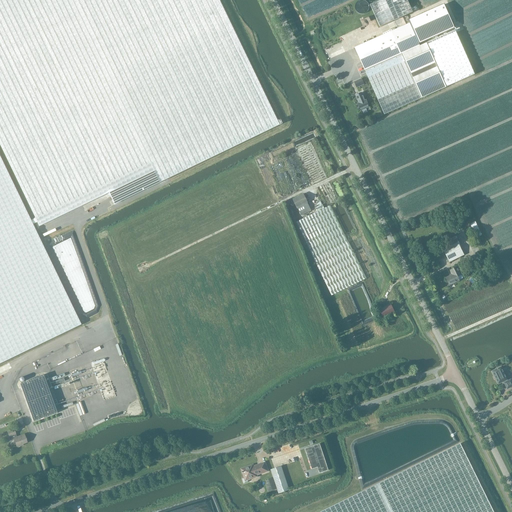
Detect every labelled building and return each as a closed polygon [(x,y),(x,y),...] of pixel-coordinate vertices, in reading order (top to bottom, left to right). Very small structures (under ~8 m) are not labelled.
[(0,0),(0,145),(37,222),(39,226),(109,193),(114,204),(278,123),(218,0),(0,0)] [(412,13),(406,0),(380,0),(371,4),(380,27),(412,13)] [(392,31),(355,48),(365,70),(402,54),(421,98),(446,87),(427,43),(420,46),(419,43),(454,28),(444,5),(409,20),(410,23),(392,31)] [(475,74),(455,30),(427,43),(446,87),(475,74)] [(402,54),(365,70),(378,100),(384,114),(421,98),(402,54)] [(355,82),(357,88),(364,85),(362,79),(355,82)] [(361,111),(369,107),(366,100),(365,100),(361,93),(356,96),(359,103),(358,104),(361,111)] [(0,363),(81,325),(33,225),(37,222),(0,145),(0,363)] [(311,211),(308,203),(303,194),(292,199),(297,208),(298,208),(301,216),(311,211)] [(332,296),(367,279),(330,205),(324,208),(323,204),(315,208),(317,212),(296,222),(332,296)] [(482,235),(475,221),(470,224),(476,237),(482,235)] [(449,262),(464,255),(458,242),(443,250),(449,262)] [(450,270),(452,275),(446,278),(449,285),(459,280),(458,277),(461,275),(457,267),(450,270)] [(384,317),(394,312),(391,304),(380,310),(384,317)] [(501,367),(492,371),(498,384),(505,381),(505,382),(507,382),(506,380),(507,380),(506,378),(507,377),(505,373),(504,374),(501,367)] [(33,422),(57,413),(44,375),(20,384),(33,422)] [(17,437),(16,434),(14,430),(14,429),(7,431),(10,438),(11,439),(14,438),(17,447),(21,446),(21,445),(27,442),(24,435),(17,437)] [(319,443),(305,448),(311,468),(312,469),(317,467),(319,472),(328,470),(319,443)] [(493,511),(460,444),(321,511),(493,511)] [(242,479),(244,483),(248,482),(247,480),(257,476),(256,475),(267,471),(264,463),(256,466),(257,468),(254,469),(253,465),(241,469),(242,472),(242,473),(242,472),(244,478),(242,479)] [(289,490),(281,466),(271,470),(279,493),(289,490)]
